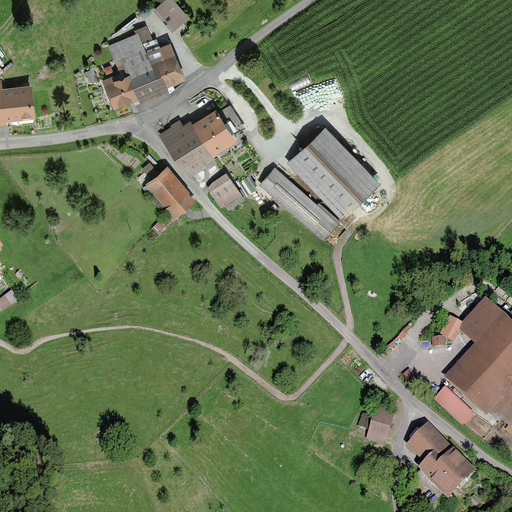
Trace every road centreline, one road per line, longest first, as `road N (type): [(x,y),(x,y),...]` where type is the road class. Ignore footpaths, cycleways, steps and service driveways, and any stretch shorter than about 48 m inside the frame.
road 1 (track): [(0,343),(26,350),(38,340),(133,326),(199,341),(279,396),(294,397),(338,350),(347,313),(337,259),(352,230),(382,210),(392,192),(387,176),(331,114),(280,126),(256,92),(219,66)]
road 2 (unclassified): [(511,470),(394,383),(244,242),(141,124)]
road 3 (unclassified): [(141,124),(309,0)]
road 4 (unclassified): [(141,124),(0,143)]
